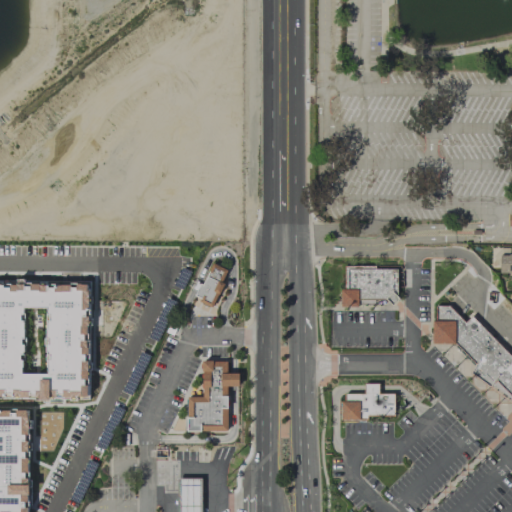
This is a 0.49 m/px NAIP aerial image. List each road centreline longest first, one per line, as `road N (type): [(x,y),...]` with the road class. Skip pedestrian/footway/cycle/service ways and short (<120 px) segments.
road 1 (residential): [(57,511),(172,269),(0,261)]
road 2 (secondary): [(284,246),(270,266),(267,511)]
road 3 (secondary): [(282,0),(283,158)]
